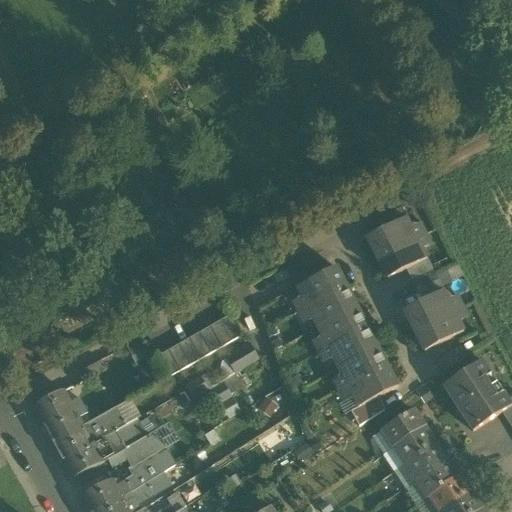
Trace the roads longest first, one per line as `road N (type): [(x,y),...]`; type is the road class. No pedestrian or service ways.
road 1 (residential): [(0,407),(334,222),(418,382)]
road 2 (track): [(511,128),(334,222)]
